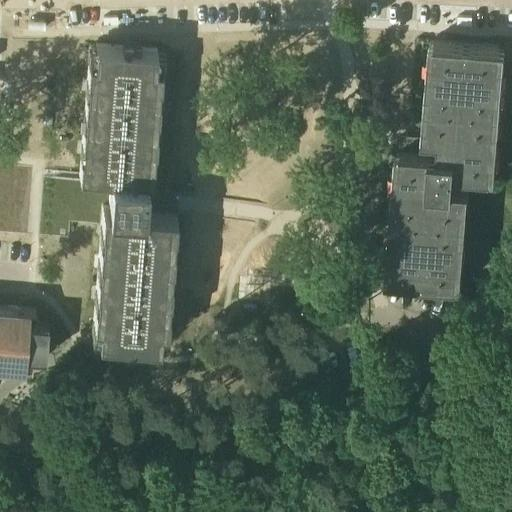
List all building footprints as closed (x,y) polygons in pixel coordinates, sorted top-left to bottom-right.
[(505,45),(430,39),(422,136),(438,138),(437,150),(396,147),(386,278),(461,284),(469,186),(454,185),(455,171),(464,172),(495,174),(498,142),(505,45)] [(79,172),(79,174),(96,175),(111,176),(109,205),(103,205),(101,222),(101,223),(107,223),(106,237),(100,236),(100,237),(99,254),(99,255),(105,255),(104,269),(97,268),(97,269),(96,286),(96,287),(102,287),(102,301),(95,300),(95,301),(93,318),(93,319),(100,319),(98,334),(98,335),(160,341),(160,338),(161,324),(167,324),(169,307),(169,306),(162,306),(163,292),(170,293),(170,292),(171,275),(171,274),(165,274),(166,260),(172,261),(172,260),(174,243),(174,242),(167,241),(168,229),(175,229),(175,228),(177,210),(145,207),(145,200),(146,194),(147,178),(153,179),(155,161),(148,160),(149,146),(156,147),(156,146),(157,129),(151,128),(152,115),(158,115),(158,114),(160,97),(153,96),(154,83),(161,83),(161,82),(162,65),(156,64),(157,50),(158,47),(96,43),(96,45),(95,59),(89,59),(87,77),(94,78),(93,91),(86,91),(85,108),(84,109),(91,110),(90,123),(83,123),(82,140),(82,141),(89,142),(87,155),(81,155),(79,172)] [(0,362),(14,364),(15,352),(45,354),(48,321),(17,318),(18,306),(0,305),(0,362)] [(83,376),(74,389),(91,402),(101,390),(83,376)] [(72,442),(55,453),(64,467),(82,456),(72,442)]
